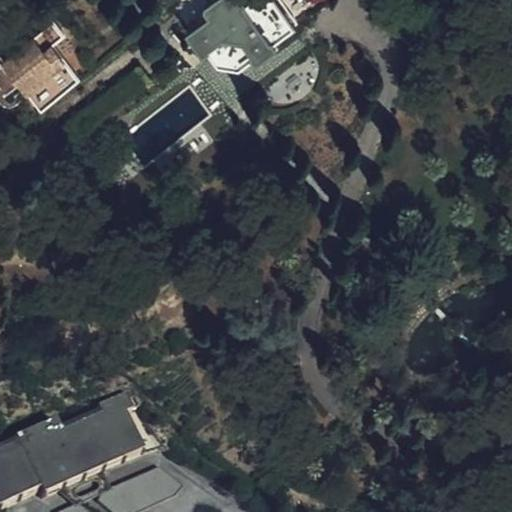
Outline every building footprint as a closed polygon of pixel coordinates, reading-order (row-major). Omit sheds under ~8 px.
[(177,0),(172,4),(190,27),(206,48),(210,45),(221,59),(242,61),(256,50),(259,54),(279,39),(276,35),(297,19),(282,0),(177,0)] [(53,22),(4,64),(36,102),(74,70),(53,45),(64,36),(53,22)] [(80,78),(74,70),(36,102),(42,109),(80,78)] [(4,76),(0,78),(0,85),(7,95),(17,87),(14,83),(11,85),(4,76)] [(107,124),(99,131),(102,134),(110,128),(107,124)] [(97,288),(70,311),(80,321),(97,307),(108,320),(118,312),(97,288)] [(70,311),(54,326),(75,349),(108,320),(97,307),(80,321),(70,311)] [(432,311),(401,349),(436,376),(466,338),(432,311)] [(80,405),(83,411),(87,420),(49,437),(45,428),(39,416),(29,421),(39,443),(9,457),(5,450),(0,452),(0,486),(19,478),(24,487),(125,439),(104,393),(80,405)] [(87,420),(83,411),(45,428),(49,437),(87,420)] [(39,443),(29,421),(0,435),(0,440),(1,443),(0,443),(0,452),(5,450),(9,457),(39,443)] [(130,451),(125,439),(24,487),(19,478),(0,486),(0,502),(26,491),(30,497),(130,451)] [(175,486),(148,466),(76,498),(75,509),(78,511),(127,511),(130,508),(135,511),(144,502),(150,506),(159,496),(164,500),(175,486)]
